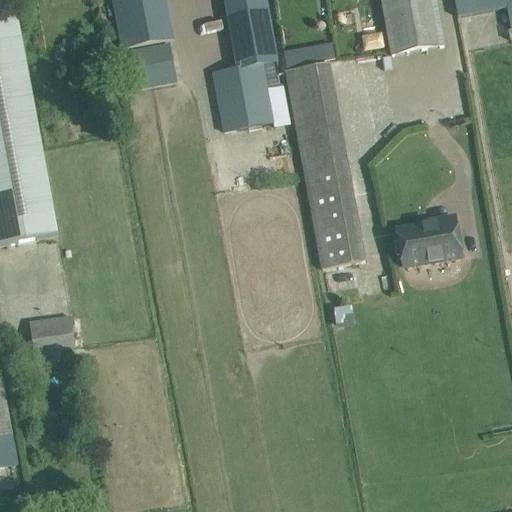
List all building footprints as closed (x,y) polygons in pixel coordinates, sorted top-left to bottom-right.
[(177,43),(170,0),(112,0),(121,52),(177,43)] [(224,0),(237,70),(213,74),(224,135),(274,126),(268,92),(264,68),(279,65),(267,0),(224,0)] [(380,0),(388,38),(391,58),(444,48),(435,0),(431,0),(419,2),(418,0),(380,0)] [(18,20),(0,23),(0,248),(58,238),(18,20)] [(380,40),(364,43),(366,55),(383,52),(380,40)] [(131,94),(178,85),(170,46),(123,54),(131,94)] [(286,75),(289,88),(322,272),(361,265),(329,88),(333,87),(329,67),(286,75)] [(71,96),(107,88),(103,71),(67,80),(71,96)] [(268,92),(274,126),(287,123),(281,89),(268,92)] [(462,260),(455,218),(435,222),(436,226),(397,233),(403,270),(462,260)] [(77,350),(72,318),(30,325),(34,356),(77,350)] [(0,442),(13,441),(0,375),(1,375),(0,371),(0,442)]
